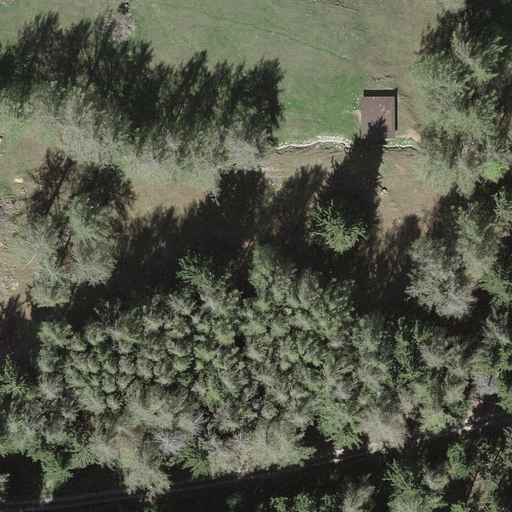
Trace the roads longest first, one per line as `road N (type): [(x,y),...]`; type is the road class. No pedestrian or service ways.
road 1 (track): [(511,417),(133,494)]
road 2 (track): [(133,494),(0,507)]
